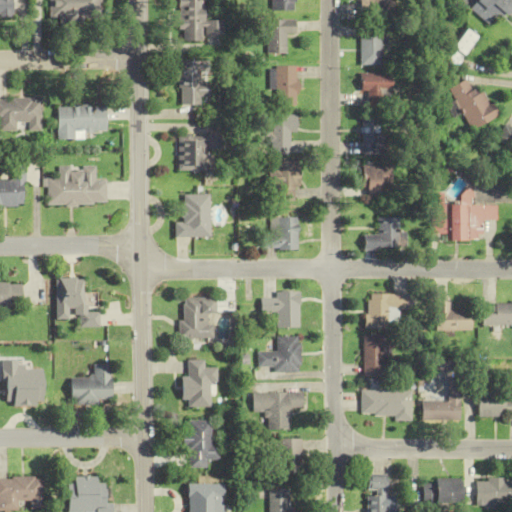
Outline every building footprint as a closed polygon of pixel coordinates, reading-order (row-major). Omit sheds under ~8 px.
[(101,23),(100,0),(49,0),(50,23),(101,23)] [(179,0),(180,41),(204,41),(204,37),(224,37),(223,20),(203,21),(203,0),(179,0)] [(293,11),(293,0),(270,0),(271,11),(293,11)] [(360,0),(361,16),(384,16),(383,0),(360,0)] [(511,0),(476,0),(469,8),(491,26),(511,1),(511,0)] [(286,54),(286,35),(296,35),(296,20),(266,20),(266,54),(286,54)] [(381,66),(381,24),(359,24),(359,66),(381,66)] [(476,36),(465,29),(445,59),(456,66),(476,36)] [(180,105),(202,105),(202,99),(209,99),(208,83),(201,83),(201,61),(179,61),(180,105)] [(296,67),(275,67),(275,89),(276,89),(276,105),(296,105),(296,67)] [(360,92),(365,92),(365,108),(383,108),(383,74),(360,74),(360,92)] [(470,130),(496,117),(480,86),(471,91),(465,80),(448,88),(470,130)] [(41,99),(0,99),(0,119),(0,120),(0,132),(19,132),(19,124),(27,124),(27,131),(41,131),(41,99)] [(76,140),(76,132),(106,133),(106,106),(57,106),(57,140),(76,140)] [(291,154),(291,133),(297,133),(297,115),(271,115),(271,154),(291,154)] [(362,156),(381,156),(381,118),(362,118),(362,156)] [(178,135),(178,173),(206,173),(206,151),(224,151),(224,136),(178,135)] [(271,171),(271,201),(299,201),(299,162),(276,162),(276,171),(271,171)] [(26,165),(12,165),(12,180),(0,180),(0,208),(24,209),(26,165)] [(363,166),(363,197),(391,197),(391,166),(363,166)] [(58,167),(58,179),(47,179),(47,205),(106,204),(105,181),(96,181),(95,167),(58,167)] [(496,205),(469,206),(469,192),(461,193),(461,205),(442,205),(442,194),(431,194),(431,234),(447,234),(447,241),(481,240),(481,221),(496,221),(496,205)] [(210,238),(210,195),(183,195),(183,223),(176,223),(176,238),(210,238)] [(299,217),(268,217),(268,250),(299,250),(299,217)] [(399,248),(399,219),(376,219),(376,248),(399,248)] [(55,319),(78,319),(78,328),(98,328),(98,313),(84,313),(84,278),(55,279),(55,319)] [(260,298),(260,313),(277,313),(277,328),(299,328),(299,292),(275,292),(275,298),(260,298)] [(411,295),(366,294),(365,329),(391,330),(391,309),(411,310),(411,295)] [(180,339),(214,339),(214,298),(180,298),(180,339)] [(471,311),(449,311),(449,302),(435,302),(435,331),(471,331),(471,311)] [(511,326),(511,304),(482,304),(482,327),(511,326)] [(362,377),(382,377),(382,358),(392,358),(392,336),(362,336),(362,377)] [(299,337),(276,337),(276,352),(257,352),(257,368),(272,368),(272,372),(299,372),(299,337)] [(41,406),(41,369),(21,369),(21,360),(1,360),(1,406),(41,406)] [(186,408),(208,408),(208,383),(216,383),(216,368),(203,368),(203,361),(186,361),(186,377),(179,377),(179,400),(186,400),(186,408)] [(109,365),(91,365),(91,378),(69,378),(69,404),(109,404),(109,365)] [(460,421),(461,383),(448,383),(448,401),(421,401),(421,421),(460,421)] [(411,391),(359,391),(359,415),(394,415),(394,421),(411,421),(411,391)] [(250,393),(250,413),(264,413),(264,430),(287,430),(287,408),(301,408),(301,393),(250,393)] [(511,400),(505,401),(505,393),(478,393),(478,417),(511,416),(511,400)] [(184,468),(203,468),(203,460),(216,460),(216,446),(208,445),(208,421),(184,421),(184,468)] [(300,475),(300,439),(274,439),(274,475),(300,475)] [(386,475),(367,474),(366,511),(393,511),(394,496),(385,496),(386,475)] [(94,476),(71,476),(71,484),(64,484),(64,511),(105,511),(105,483),(94,483),(94,476)] [(40,508),(39,478),(0,478),(0,510),(24,510),(24,509),(40,508)] [(475,505),(511,505),(511,479),(475,479),(475,505)] [(422,481),(422,504),(460,504),(460,481),(422,481)] [(219,511),(219,484),(184,484),(183,511),(219,511)] [(300,511),(301,509),(288,509),(288,489),(266,489),(266,511),(300,511)]
